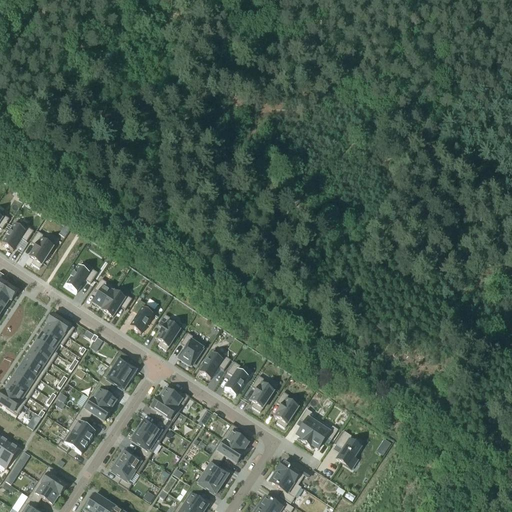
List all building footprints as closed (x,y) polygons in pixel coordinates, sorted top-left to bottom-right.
[(0,215),(0,230),(2,232),(9,221),(0,215)] [(17,223),(1,246),(12,253),(21,241),(26,244),(33,233),(17,223)] [(36,248),(29,259),(34,262),(31,265),(39,270),(55,245),(37,234),(30,245),(36,248)] [(78,268),(65,288),(76,295),(84,282),(90,286),(97,275),(91,271),(88,275),(78,268)] [(0,275),(0,295),(11,303),(17,293),(5,285),(8,281),(0,275)] [(99,296),(93,305),(102,312),(102,313),(116,291),(101,281),(94,292),(99,296)] [(116,291),(102,313),(112,319),(119,309),(125,312),(132,301),(116,291)] [(0,295),(0,307),(4,310),(9,302),(11,303),(0,295)] [(137,317),(129,329),(140,336),(155,313),(139,302),(132,313),(137,317)] [(52,316),(46,326),(68,340),(74,330),(52,316)] [(163,331),(156,342),(160,345),(158,348),(165,353),(182,328),(164,317),(157,328),(163,331)] [(47,327),(42,335),(60,347),(62,348),(68,340),(46,326),(47,327)] [(42,335),(36,344),(55,356),(60,347),(42,335)] [(185,350),(178,361),(190,369),(205,347),(187,335),(180,346),(185,350)] [(235,341),(228,351),(235,356),(242,346),(235,341)] [(36,344),(31,352),(51,366),(56,357),(55,356),(36,344)] [(31,352),(25,361),(45,374),(51,366),(31,352)] [(214,352),(199,375),(210,382),(218,370),(223,373),(230,363),(214,352)] [(119,353),(108,369),(129,382),(136,372),(125,365),(129,360),(119,353)] [(25,361),(20,369),(40,383),(45,374),(25,361)] [(232,379),(224,392),(235,399),(249,377),(238,370),(239,368),(234,365),(227,375),(232,379)] [(20,369),(14,378),(34,391),(40,383),(20,369)] [(108,369),(98,384),(108,391),(112,385),(123,392),(129,382),(108,369)] [(14,378),(9,387),(29,400),(34,391),(14,378)] [(257,393),(250,403),(254,406),(252,410),(259,415),(276,390),(258,378),(251,389),(257,393)] [(98,384),(88,400),(109,413),(115,403),(105,397),(108,391),(98,384)] [(2,394),(1,394),(23,408),(29,400),(9,387),(3,395),(2,394)] [(165,391),(158,401),(179,414),(189,399),(179,392),(175,398),(165,391)] [(1,394),(0,395),(0,406),(17,418),(23,408),(1,394)] [(281,409),(274,419),(279,422),(276,426),(284,431),(286,427),(285,427),(297,409),(286,401),(288,398),(283,394),(276,405),(281,409)] [(60,396),(57,401),(63,405),(66,400),(60,396)] [(88,400),(78,415),(88,422),(92,417),(103,424),(110,413),(109,413),(88,400)] [(157,400),(151,411),(162,418),(158,424),(169,430),(179,414),(158,401),(157,400)] [(304,426),(296,438),(300,440),(299,442),(306,446),(321,424),(310,417),(311,415),(306,411),(299,422),(304,426)] [(78,415),(67,432),(69,434),(87,446),(95,435),(84,428),(88,422),(78,415)] [(29,431),(32,433),(36,428),(41,420),(37,418),(35,416),(27,430),(29,431)] [(202,418),(197,427),(200,429),(202,426),(204,428),(208,422),(202,418)] [(144,422),(138,432),(154,443),(158,446),(169,430),(158,424),(155,429),(144,422)] [(321,424),(306,446),(313,451),(314,449),(317,451),(325,439),(331,443),(338,432),(332,429),(331,430),(321,424)] [(231,426),(220,442),(241,456),(242,455),(248,446),(237,439),(241,433),(231,426)] [(138,432),(131,442),(142,449),(138,455),(148,461),(152,456),(158,446),(154,443),(138,432)] [(60,443),(56,449),(66,455),(70,450),(81,457),(87,446),(69,434),(62,444),(60,443)] [(344,434),(335,447),(342,452),(336,462),(351,471),(357,463),(353,460),(361,448),(351,441),(352,439),(344,434)] [(0,439),(0,457),(8,445),(0,439)] [(380,446),(387,450),(391,445),(384,440),(380,446)] [(220,442),(210,458),(221,464),(224,459),(236,466),(242,456),(242,455),(241,456),(220,442)] [(8,445),(0,457),(0,467),(6,471),(19,451),(8,445)] [(124,453),(117,463),(134,474),(134,475),(138,477),(148,461),(138,455),(134,460),(124,453)] [(210,467),(204,476),(221,487),(227,477),(217,470),(221,464),(210,458),(206,464),(210,467)] [(19,462),(15,469),(20,472),(25,465),(19,462)] [(117,463),(111,473),(121,480),(117,486),(128,493),(132,486),(128,484),(134,475),(134,474),(117,463)] [(283,464),(276,474),(297,488),(304,478),(307,480),(311,475),(300,468),(297,473),(283,464)] [(48,468),(37,484),(58,498),(59,498),(66,488),(54,480),(58,475),(48,468)] [(15,469),(10,476),(15,479),(20,472),(15,469)] [(177,472),(174,477),(179,481),(182,475),(177,472)] [(163,486),(169,477),(163,473),(158,482),(163,486)] [(271,482),(269,485),(283,494),(279,499),(290,506),(301,490),(297,488),(276,474),(275,477),(273,476),(270,481),(271,482)] [(194,483),(190,489),(200,496),(204,490),(214,497),(221,487),(204,476),(198,485),(194,483)] [(171,479),(162,493),(167,496),(176,483),(171,479)] [(37,484),(27,499),(38,506),(41,500),(52,507),(58,498),(37,484)] [(190,489),(180,504),(191,511),(204,511),(207,508),(197,501),(200,496),(190,489)] [(162,493),(158,499),(163,502),(167,496),(162,493)] [(147,494),(143,501),(149,505),(153,499),(147,494)] [(94,496),(83,511),(97,511),(103,502),(94,496)] [(27,499),(19,511),(34,511),(38,506),(27,499)] [(260,503),(257,508),(258,509),(258,510),(260,511),(292,511),(293,511),(278,501),(275,506),(264,500),(262,504),(260,503)] [(110,511),(113,508),(103,502),(97,511),(110,511)]
